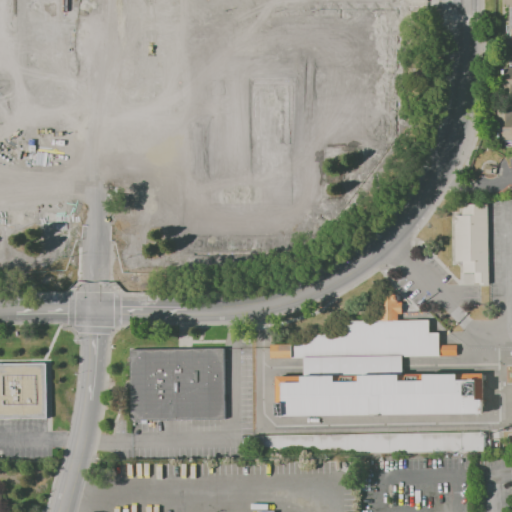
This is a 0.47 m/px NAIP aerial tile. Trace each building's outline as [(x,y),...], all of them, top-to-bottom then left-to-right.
[(511,0),(503,0),(504,5),(509,5),(509,34),(511,33),(511,0)] [(180,26),(227,27),(227,67),(267,68),(267,29),(368,30),(368,79),(314,79),(313,107),(373,107),(373,134),(367,133),(367,156),(314,156),(313,222),(289,222),(289,238),(179,237),(179,176),(124,176),(124,128),(179,129),(180,26)] [(511,61),(503,62),(503,98),(511,98),(511,61)] [(511,109),(498,109),(498,137),(500,137),(500,140),(511,139),(511,109)] [(0,128),(54,129),(54,175),(0,174),(0,128)] [(454,218),(455,263),(463,263),(463,275),(474,275),(475,286),(490,286),(488,205),(461,205),(462,218),(454,218)] [(272,351),(273,416),(489,413),(488,373),(458,373),(458,346),(441,347),(440,317),(403,318),(403,293),(378,293),(378,318),(347,318),(347,335),(312,336),(312,342),(293,342),(293,351),(272,351)] [(270,357),(291,357),(291,344),(269,344),(270,357)] [(132,349),(133,421),(227,419),(225,348),(132,349)] [(0,363),(0,418),(47,418),(46,363),(0,363)]
